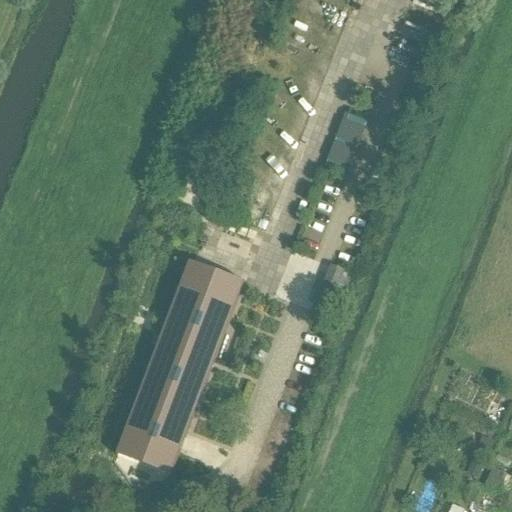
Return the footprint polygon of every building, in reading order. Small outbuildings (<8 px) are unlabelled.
[(171,474),(242,287),(189,267),(118,454),(171,474)] [(482,440),(477,455),(488,459),(493,444),(482,440)] [(511,463),(499,457),(496,464),(509,469),(511,463)] [(469,472),(478,476),(482,466),(473,462),(469,472)] [(486,484),(496,489),(502,475),(493,470),(486,484)]
